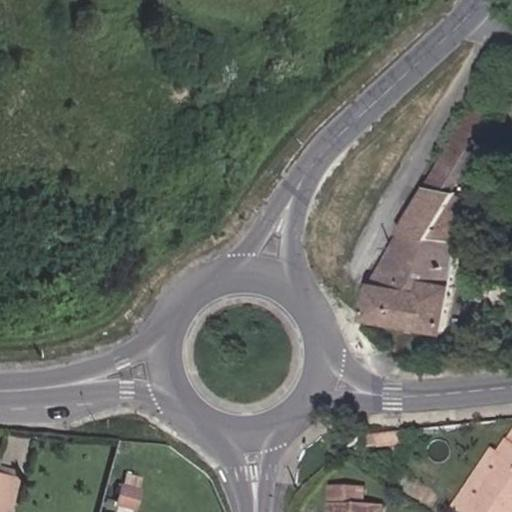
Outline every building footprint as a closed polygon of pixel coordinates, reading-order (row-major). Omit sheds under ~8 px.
[(457,191),(478,153),(471,149),(490,114),(475,105),(429,186),(457,191)] [(453,285),(469,193),(457,191),(429,186),(427,185),(371,287),(366,319),(446,333),(454,286),(453,285)] [(402,444),(401,434),(380,436),(380,446),(402,444)] [(461,511),(511,511),(511,438),(500,456),(494,452),(456,508),(461,511)] [(0,474),(13,478),(15,472),(0,467),(0,474)] [(139,491),(142,478),(126,473),(122,486),(139,491)] [(0,511),(7,511),(16,478),(13,478),(0,474),(0,511)] [(134,507),(139,491),(122,486),(117,502),(134,507)] [(383,511),(384,506),(363,505),(364,490),(334,489),(332,511),(383,511)]
